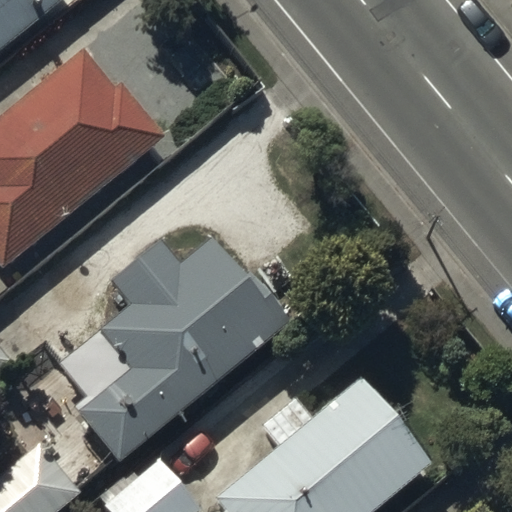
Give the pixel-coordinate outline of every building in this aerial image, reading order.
[(0,0),(0,46),(56,0),(0,0)] [(0,269),(170,129),(93,36),(0,113),(0,269)] [(114,464),(285,321),(243,271),(236,277),(205,240),(174,266),(154,243),(105,284),(125,307),(54,366),(83,401),(70,412),(114,464)] [(0,373),(8,367),(0,357),(0,373)] [(376,511),(427,471),(355,383),(308,421),(294,403),(261,430),(276,449),(213,500),(222,511),(376,511)] [(0,511),(52,511),(74,494),(35,447),(0,476),(0,511)] [(197,511),(156,462),(102,507),(105,511),(197,511)]
